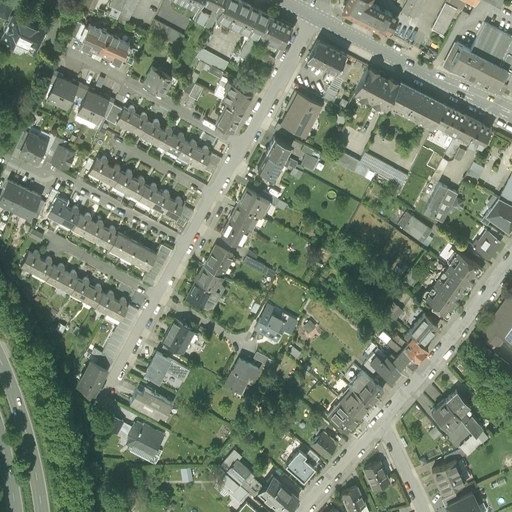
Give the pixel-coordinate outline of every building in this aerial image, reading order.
[(0,0),(0,13),(11,19),(13,15),(9,13),(15,0),(0,0)] [(108,13),(116,17),(124,0),(111,0),(110,3),(112,5),(108,13)] [(137,0),(124,0),(116,17),(126,22),(137,0)] [(179,0),(197,9),(201,1),(201,0),(179,0)] [(210,27),(216,16),(223,0),(201,0),(201,1),(214,7),(210,15),(200,11),(195,20),(210,27)] [(257,37),(259,38),(269,14),(241,0),(223,0),(216,16),(249,33),(257,37)] [(344,0),(341,8),(388,33),(397,15),(368,0),(367,0),(344,0)] [(367,0),(368,0),(397,15),(400,10),(405,0),(367,0)] [(474,5),(476,0),(405,0),(400,10),(413,17),(421,0),(464,0),(466,1),(474,5)] [(456,19),(466,1),(464,0),(444,0),(431,27),(442,33),(451,16),(456,19)] [(504,0),(483,0),(500,8),(504,0)] [(292,25),(269,14),(259,38),(266,41),(269,36),(282,43),(292,25)] [(44,30),(13,15),(11,19),(9,22),(7,22),(5,23),(4,25),(4,27),(6,29),(1,40),(11,45),(14,38),(27,45),(30,51),(33,52),(41,37),(43,38),(45,37),(47,35),(46,32),(44,30)] [(154,19),(148,30),(179,45),(184,35),(154,19)] [(511,35),(484,22),(470,48),(506,67),(511,70),(511,35)] [(78,45),(98,54),(109,33),(88,23),(78,45)] [(129,42),(109,33),(98,54),(118,64),(121,59),(128,44),(129,42)] [(239,55),(246,58),(257,37),(249,33),(240,50),(241,50),(239,55)] [(346,53),(317,38),(306,57),(327,68),(322,79),(329,83),(334,73),(342,78),(350,63),(342,59),(346,53)] [(495,88),(506,67),(470,48),(456,41),(445,62),(495,88)] [(138,49),(128,44),(121,59),(131,64),(138,49)] [(195,55),(212,64),(223,70),(228,61),(200,46),(195,55)] [(271,64),(274,57),(264,52),(261,58),(271,64)] [(195,67),(201,70),(205,61),(199,59),(195,67)] [(219,76),(223,70),(212,64),(208,70),(219,76)] [(142,82),(162,93),(167,82),(166,81),(169,75),(151,65),(142,82)] [(399,83),(367,66),(354,91),(386,108),(387,105),(399,83)] [(511,72),(511,70),(506,67),(495,88),(502,92),(511,72)] [(48,79),(53,81),(58,71),(53,69),(48,79)] [(189,78),(195,81),(199,73),(193,70),(189,78)] [(46,95),(56,100),(66,78),(62,76),(63,74),(58,71),(53,81),(46,95)] [(342,78),(334,73),(329,83),(328,86),(327,85),(324,90),(322,96),(332,101),(335,96),(334,96),(337,91),(336,90),(342,78)] [(213,92),(227,100),(243,108),(252,91),(223,75),(213,92)] [(71,80),(66,78),(56,100),(66,104),(72,92),(77,81),(72,78),(71,80)] [(185,88),(190,91),(194,83),(189,80),(185,88)] [(400,80),(399,83),(387,105),(432,128),(435,122),(444,103),(400,80)] [(72,92),(83,97),(89,86),(77,81),(72,92)] [(195,82),(194,83),(190,91),(189,93),(197,98),(203,87),(195,82)] [(77,109),(87,114),(98,93),(93,91),(94,88),(89,86),(83,97),(77,109)] [(321,103),(293,88),(284,106),(286,108),(280,120),(305,133),(321,103)] [(184,101),(188,93),(183,90),(178,97),(184,101)] [(102,95),(98,93),(87,114),(97,119),(100,111),(108,95),(103,93),(102,95)] [(114,98),(108,95),(100,111),(106,114),(113,101),(114,98)] [(231,128),(243,108),(227,100),(215,122),(223,126),(224,124),(231,128)] [(114,122),(116,118),(115,118),(121,107),(113,101),(106,114),(105,116),(114,122)] [(450,130),(455,133),(465,114),(444,103),(435,122),(445,128),(443,132),(448,134),(450,130)] [(116,118),(128,125),(135,112),(131,110),(132,108),(133,106),(131,104),(129,104),(128,105),(126,108),(122,105),(121,107),(115,118),(116,118)] [(139,114),(135,112),(128,125),(140,132),(147,119),(143,117),(145,114),(145,112),(143,111),(141,111),(140,111),(139,114)] [(490,127),(465,114),(455,133),(453,137),(459,141),(461,136),(469,140),(467,143),(472,146),(474,142),(481,146),(490,127)] [(140,132),(153,138),(160,125),(156,124),(158,121),(158,119),(156,118),(154,118),(152,118),(151,121),(147,119),(140,132)] [(283,132),(287,126),(276,120),(273,126),(283,132)] [(164,128),(160,125),(153,138),(165,145),(172,132),(169,130),(170,128),(170,126),(169,125),(167,124),(165,125),(164,128)] [(15,146),(20,148),(28,132),(23,130),(15,146)] [(28,132),(20,148),(19,152),(28,157),(38,136),(38,135),(29,130),(28,132)] [(165,145),(177,152),(184,139),(182,137),(183,135),(183,133),(182,132),(179,131),(178,132),(176,134),(172,132),(165,145)] [(48,151),(50,147),(56,135),(51,132),(46,140),(43,148),(48,151)] [(273,134),(265,150),(282,159),(286,161),(289,156),(285,154),(291,143),(273,134)] [(50,147),(55,150),(58,143),(61,138),(56,135),(50,147)] [(46,140),(38,136),(28,157),(37,161),(43,148),(46,140)] [(365,150),(394,162),(397,153),(391,151),(395,142),(381,136),(378,142),(370,139),(365,150)] [(189,141),(184,139),(177,152),(190,159),(197,146),(194,144),(195,142),(195,140),(194,138),(192,138),(191,139),(189,141)] [(74,151),(58,143),(55,150),(51,160),(67,167),(74,151)] [(311,168),(317,158),(310,154),(313,148),(303,143),(300,149),(306,152),(300,162),(311,168)] [(190,159),(202,166),(211,151),(208,149),(208,147),(207,146),(205,145),(204,146),(202,146),(202,148),(197,146),(190,159)] [(353,170),(359,159),(333,145),(327,156),(353,170)] [(458,147),(453,157),(457,159),(460,159),(464,150),(458,147)] [(273,177),(282,159),(265,150),(257,165),(273,177)] [(364,150),(359,159),(353,170),(364,176),(369,167),(402,185),(407,175),(364,150)] [(221,156),(211,151),(202,166),(213,172),(221,156)] [(429,165),(440,172),(447,159),(436,152),(429,165)] [(88,169),(100,176),(107,163),(103,161),(105,158),(105,157),(103,155),(102,155),(100,156),(98,158),(95,156),(93,159),(88,169)] [(83,166),(88,169),(93,159),(88,156),(83,166)] [(297,160),(290,156),(287,162),(294,166),(297,160)] [(483,165),(473,160),(464,176),(474,181),(483,165)] [(111,165),(107,163),(100,176),(113,182),(120,169),(116,167),(117,165),(117,163),(116,161),(114,161),(112,162),(111,165)] [(302,170),(294,166),(287,162),(285,166),(291,169),(290,171),(299,176),(302,170)] [(113,182),(125,189),(132,176),(129,174),(130,172),(130,170),(128,168),(126,168),(124,170),(123,171),(120,169),(113,182)] [(511,203),(511,200),(511,170),(511,171),(498,197),(511,203)] [(136,178),(132,176),(125,189),(137,196),(145,183),(141,181),(142,179),(143,177),(141,175),(139,175),(137,176),(136,178)] [(0,201),(6,205),(16,183),(7,179),(0,193),(0,201)] [(137,196),(150,202),(157,189),(154,188),(155,185),(155,183),(154,182),(151,182),(150,183),(148,185),(145,183),(137,196)] [(457,191),(439,182),(423,211),(441,220),(457,191)] [(24,187),(16,183),(6,205),(14,208),(24,187)] [(59,190),(52,186),(46,196),(53,200),(54,198),(54,199),(59,190)] [(245,186),(237,202),(262,215),(270,200),(270,199),(259,193),(245,186)] [(14,208),(22,212),(32,191),(24,187),(14,208)] [(161,192),(157,189),(150,202),(162,209),(169,196),(166,194),(168,192),(168,190),(166,189),(164,188),(163,189),(161,192)] [(262,188),(259,193),(270,199),(270,200),(275,203),(278,197),(262,188)] [(40,194),(32,191),(22,212),(30,216),(31,214),(39,197),(40,194)] [(491,205),(481,219),(486,222),(490,217),(503,226),(505,224),(510,228),(511,224),(511,204),(511,203),(498,197),(493,194),(486,202),(491,205)] [(162,209),(175,216),(177,214),(182,203),(183,203),(185,200),(181,198),(180,197),(179,195),(177,195),(176,195),(174,198),(169,196),(162,209)] [(45,200),(39,197),(31,214),(37,217),(45,200)] [(47,211),(60,218),(66,205),(63,204),(65,201),(65,199),(64,197),(62,197),(60,198),(58,201),(54,199),(54,198),(53,200),(47,211)] [(237,202),(229,216),(248,227),(250,228),(254,222),(259,224),(264,216),(262,215),(237,202)] [(187,219),(193,209),(183,203),(182,203),(177,214),(187,219)] [(71,208),(66,205),(60,218),(72,225),(79,212),(76,210),(77,208),(77,206),(76,204),(74,204),(72,205),(71,208)] [(397,222),(403,226),(412,213),(406,209),(397,222)] [(72,225),(84,232),(91,219),(88,217),(90,215),(90,213),(88,211),(86,211),(84,212),(83,214),(79,212),(72,225)] [(432,227),(412,213),(403,226),(423,240),(432,227)] [(239,243),(248,227),(229,216),(220,232),(227,236),(226,238),(229,240),(230,237),(239,243)] [(96,221),(91,219),(84,232),(97,238),(104,226),(101,224),(102,221),(102,219),(101,217),(99,217),(97,218),(96,221)] [(97,238),(109,245),(116,232),(113,231),(114,228),(115,226),(113,224),(111,224),(109,226),(108,228),(104,226),(97,238)] [(492,225),(488,230),(496,236),(495,236),(499,239),(503,233),(492,225)] [(28,235),(39,240),(43,233),(33,227),(28,235)] [(495,236),(496,236),(488,230),(485,228),(478,238),(476,237),(468,248),(476,254),(479,250),(488,256),(495,246),(500,240),(499,239),(495,236)] [(109,246),(121,253),(130,237),(117,230),(116,232),(109,245),(109,246)] [(143,244),(130,237),(121,253),(134,260),(143,244)] [(161,242),(156,251),(147,267),(142,277),(151,282),(171,247),(161,242)] [(215,243),(204,263),(222,273),(233,253),(215,243)] [(156,251),(143,244),(134,260),(147,267),(156,251)] [(248,248),(246,253),(255,258),(257,253),(248,248)] [(21,264),(33,270),(40,258),(38,257),(40,254),(39,252),(38,251),(35,250),(34,251),(32,253),(28,251),(21,264)] [(458,250),(447,264),(470,280),(481,266),(458,250)] [(264,263),(255,258),(246,253),(242,259),(261,269),(264,263)] [(45,260),(40,258),(33,270),(46,277),(53,264),(50,263),(51,260),(51,258),(49,257),(47,257),(46,258),(45,260)] [(46,277),(58,284),(65,271),(62,269),(63,268),(63,265),(62,264),(60,263),(58,264),(57,266),(53,264),(46,277)] [(204,263),(195,279),(219,291),(222,285),(221,281),(219,280),(219,278),(222,273),(204,263)] [(446,312),(470,280),(447,264),(440,274),(438,273),(431,283),(432,284),(424,295),(431,300),(439,306),(438,307),(446,312)] [(412,266),(403,277),(410,283),(419,272),(412,266)] [(70,273),(65,271),(58,284),(70,290),(77,277),(75,276),(76,273),(76,272),(74,270),(72,270),(71,271),(70,273)] [(70,290),(83,297),(90,284),(87,283),(88,281),(88,279),(87,277),(85,277),(83,278),(82,280),(77,277),(70,290)] [(399,293),(404,287),(394,277),(389,283),(399,293)] [(211,309),(220,292),(219,291),(195,279),(186,296),(211,309)] [(316,286),(323,292),(328,285),(322,280),(316,286)] [(94,287),(90,284),(83,297),(95,304),(102,291),(99,290),(101,287),(100,285),(99,284),(97,283),(95,284),(94,287)] [(511,289),(481,331),(497,343),(503,335),(511,341),(511,289)] [(95,304),(107,310),(115,298),(112,296),(113,294),(113,292),(111,290),(109,290),(108,291),(107,294),(102,291),(95,304)] [(119,300),(115,298),(107,310),(120,317),(127,305),(124,303),(125,301),(125,299),(124,297),(122,297),(120,298),(119,300)] [(394,318),(402,309),(393,301),(384,310),(394,318)] [(273,305),(268,302),(260,316),(259,315),(254,324),(266,330),(265,331),(276,337),(282,325),(290,329),(296,317),(288,313),(285,319),(270,311),(273,305)] [(128,303),(127,305),(120,317),(99,357),(98,356),(95,361),(107,368),(139,309),(128,303)] [(57,312),(52,308),(48,313),(53,316),(57,312)] [(408,330),(413,335),(421,342),(437,324),(430,318),(431,317),(424,311),(408,330)] [(171,325),(163,340),(165,341),(175,346),(183,350),(189,338),(203,345),(208,335),(194,328),(195,327),(175,316),(170,325),(171,325)] [(315,324),(308,317),(301,324),(307,331),(315,324)] [(66,327),(59,323),(55,329),(62,333),(66,327)] [(81,330),(75,327),(72,333),(78,335),(81,330)] [(378,335),(399,351),(403,347),(391,336),(382,329),(378,335)] [(403,334),(409,339),(413,335),(408,330),(407,330),(403,334)] [(394,332),(391,336),(403,347),(407,342),(394,332)] [(407,342),(403,347),(417,359),(427,347),(421,342),(413,335),(409,339),(407,342)] [(173,351),(175,346),(165,341),(163,345),(173,351)] [(287,349),(296,356),(300,351),(291,344),(287,349)] [(390,378),(401,366),(392,359),(388,356),(377,345),(373,350),(368,346),(362,353),(390,378)] [(406,371),(417,359),(403,347),(399,351),(395,355),(392,359),(401,366),(406,371)] [(258,350),(254,356),(270,365),(274,359),(258,350)] [(156,351),(145,372),(160,380),(166,370),(184,380),(190,368),(158,351),(157,352),(156,351)] [(248,362),(239,357),(224,383),(231,386),(239,390),(247,376),(251,379),(258,367),(249,361),(248,362)] [(270,365),(268,369),(274,373),(280,362),(274,359),(270,365)] [(94,392),(107,368),(95,361),(92,360),(83,376),(81,375),(77,383),(82,386),(93,392),(94,392)] [(349,383),(351,385),(370,402),(383,387),(361,369),(349,383)] [(339,398),(340,399),(358,414),(370,402),(351,385),(339,398)] [(84,394),(89,399),(93,392),(82,386),(81,389),(84,394)] [(137,387),(134,392),(167,410),(172,401),(144,386),(142,390),(137,387)] [(456,388),(445,397),(460,415),(459,415),(463,419),(468,414),(462,408),(469,403),(456,388)] [(164,416),(167,410),(134,392),(129,401),(157,416),(159,413),(164,416)] [(480,392),(473,398),(486,413),(494,407),(489,402),(480,392)] [(459,415),(460,415),(445,397),(431,409),(446,427),(459,415)] [(346,428),(358,414),(340,399),(335,404),(334,404),(327,412),(346,428)] [(109,412),(102,423),(116,431),(123,419),(109,412)] [(470,412),(468,414),(463,419),(474,431),(482,441),(487,436),(483,431),(482,432),(480,431),(482,429),(481,427),(482,426),(470,412)] [(313,421),(319,426),(323,429),(329,422),(320,414),(313,421)] [(133,442),(153,453),(164,433),(143,421),(142,423),(137,420),(133,422),(128,432),(129,436),(126,441),(132,444),(133,442)] [(433,436),(440,430),(434,424),(428,430),(433,436)] [(336,440),(323,429),(319,426),(315,431),(318,433),(311,441),(325,453),(331,446),(332,447),(336,442),(335,441),(336,440)] [(458,445),(460,448),(465,453),(466,454),(482,441),(474,431),(458,445)] [(218,463),(225,469),(235,457),(237,458),(241,453),(233,446),(218,463)] [(305,452),(299,446),(284,462),(303,479),(314,465),(312,463),(302,455),(305,452)] [(309,447),(305,452),(302,455),(312,463),(319,456),(309,447)] [(443,456),(446,461),(455,457),(455,458),(457,457),(465,453),(460,448),(443,456)] [(249,469),(237,458),(235,457),(225,469),(239,481),(247,472),(249,469)] [(365,464),(363,465),(373,485),(389,478),(379,457),(372,461),(371,459),(364,463),(365,464)] [(446,461),(431,468),(442,491),(472,476),(463,457),(458,459),(457,457),(455,458),(455,457),(446,461)] [(218,463),(213,469),(219,475),(217,478),(231,490),(239,481),(225,469),(218,463)] [(191,464),(181,464),(181,478),(192,477),(191,464)] [(261,484),(247,472),(239,481),(248,489),(253,494),(257,490),(257,489),(261,484)] [(283,511),(298,495),(272,472),(261,484),(257,489),(257,490),(266,498),(264,500),(268,503),(270,501),(283,511)] [(240,498),(248,489),(239,481),(231,490),(240,498)] [(343,489),(340,490),(350,511),(367,511),(370,511),(357,483),(348,487),(348,485),(342,488),(343,489)] [(445,506),(447,505),(446,503),(457,498),(454,491),(441,497),(445,506)] [(480,511),(471,491),(457,498),(446,503),(447,505),(450,511),(449,511),(480,511)] [(234,511),(259,511),(245,499),(234,511)]
